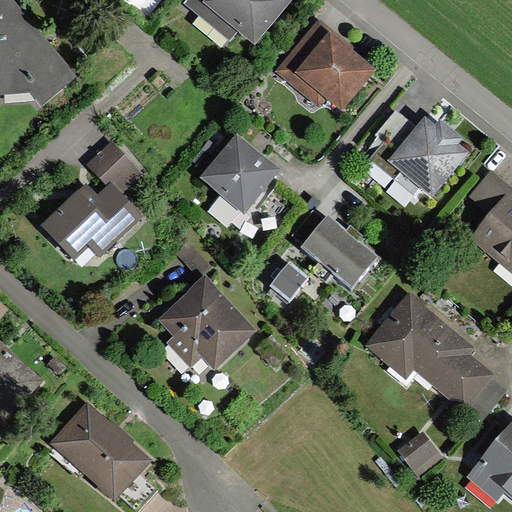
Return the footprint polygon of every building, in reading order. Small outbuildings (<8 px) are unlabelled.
[(41,105),(73,79),(8,0),(0,0),(0,95),(31,94),(41,105)] [(126,0),(146,16),(159,0),(126,0)] [(255,46),(291,5),(284,0),(191,0),(188,4),(230,40),(237,31),(255,46)] [(378,72),(318,20),(273,72),(320,112),(328,103),(342,115),(378,72)] [(388,163),(432,198),(464,159),(450,148),(456,141),(437,126),(431,133),(420,124),(388,163)] [(245,219),(281,174),(237,138),(200,183),(245,219)] [(87,183),(41,227),(75,261),(91,246),(101,257),(143,216),(123,195),(143,177),(111,144),(84,170),(105,191),(99,196),(87,183)] [(495,216),(474,243),(511,271),(511,191),(490,175),(472,198),(495,216)] [(301,251),(352,292),(378,260),(327,218),(331,212),(314,199),(288,231),(305,246),(301,251)] [(188,244),(176,254),(197,278),(209,268),(188,244)] [(258,333),(206,278),(158,323),(174,340),(168,345),(193,373),(205,362),(215,373),(258,333)] [(473,349),(405,295),(362,350),(409,386),(417,376),(465,413),(496,375),(469,354),(473,349)] [(255,350),(270,369),(286,356),(271,337),(255,350)] [(0,425),(1,426),(42,381),(0,342),(0,425)] [(52,448),(116,505),(153,463),(89,406),(52,448)] [(511,423),(469,478),(500,503),(505,497),(511,502),(511,423)] [(422,431),(398,449),(419,477),(443,459),(422,431)]
